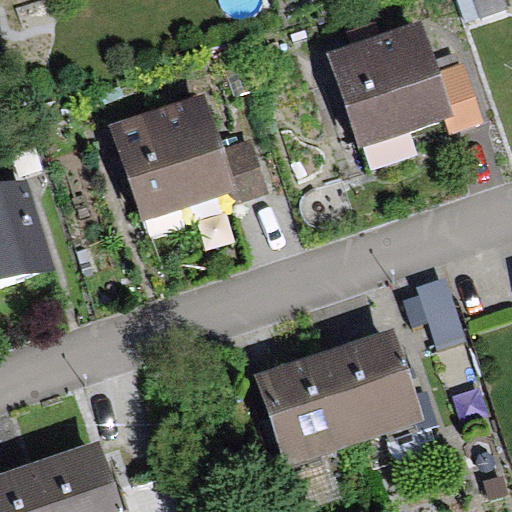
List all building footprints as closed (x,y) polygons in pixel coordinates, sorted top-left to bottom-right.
[(457,0),(466,22),(508,6),(505,0),(457,0)] [(420,20),(329,52),(363,148),(446,118),(453,116),(438,71),(420,20)] [(463,62),(438,71),(453,116),(446,118),(451,134),(484,122),(463,62)] [(195,119),(114,147),(142,229),(223,201),(195,119)] [(0,293),(44,280),(21,206),(0,212),(0,293)] [(407,436),(381,356),(254,398),(280,477),(407,436)] [(0,511),(123,511),(99,441),(0,473),(0,511)]
